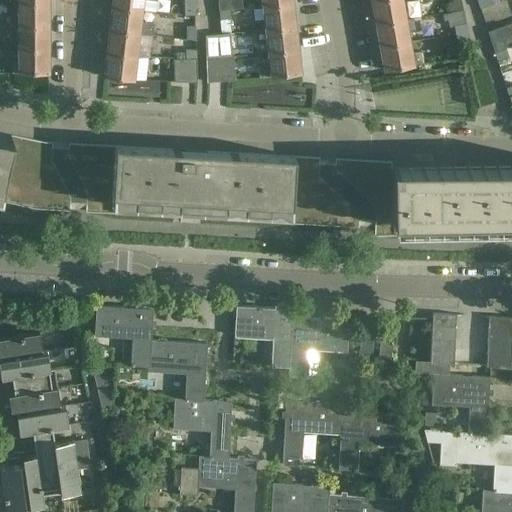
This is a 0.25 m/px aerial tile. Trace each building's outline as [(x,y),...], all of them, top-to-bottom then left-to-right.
[(112,0),(112,6),(142,10),(142,0),(154,0),(156,0),(112,0)] [(183,0),(184,6),(171,4),(170,13),(185,15),(195,15),(194,0),(183,0)] [(218,0),(219,10),(230,9),(229,0),(218,0)] [(406,19),(402,0),(378,0),(372,1),(376,24),(406,19)] [(490,0),(477,0),(480,9),(492,4),(490,0)] [(48,26),(48,2),(18,2),(18,15),(9,16),(9,26),(48,26)] [(294,25),(292,2),(262,5),(265,28),(294,25)] [(142,10),(112,6),(109,29),(139,33),(153,35),(154,23),(140,21),(142,10)] [(231,19),(230,9),(219,10),(220,19),(231,19)] [(463,10),(443,14),(444,21),(447,20),(449,26),(454,25),(455,33),(467,31),(463,10)] [(413,18),(406,19),(376,24),(380,47),(410,42),(408,31),(415,30),(413,18)] [(297,48),(294,25),(265,28),(265,29),(255,31),(256,42),(266,41),(268,51),(297,48)] [(511,38),(511,37),(508,25),(488,31),(494,51),(505,48),(503,41),(511,38)] [(48,49),(48,26),(9,26),(9,38),(18,38),(18,49),(48,49)] [(196,27),(187,27),(187,39),(196,38),(196,27)] [(139,33),(109,29),(106,52),(136,56),(139,33)] [(472,56),(467,31),(455,33),(458,46),(452,48),(454,59),(472,56)] [(233,56),(230,33),(223,33),(204,45),(205,49),(204,49),(205,59),(233,56)] [(412,53),(410,42),(380,47),(384,70),(423,63),(421,51),(412,53)] [(300,72),(297,48),(268,51),(269,65),(258,66),(259,77),(300,72)] [(508,57),(505,48),(494,51),(497,60),(508,57)] [(48,73),(48,49),(18,49),(18,64),(12,64),(12,73),(48,73)] [(187,50),(187,58),(197,58),(197,49),(187,50)] [(136,56),(106,52),(104,76),(133,79),(136,56)] [(235,79),(233,56),(205,59),(207,82),(235,79)] [(197,58),(187,58),(175,58),(175,61),(174,81),(197,82),(197,62),(197,58)] [(0,184),(11,135),(0,132),(0,184)] [(115,146),(112,196),(292,207),(294,157),(207,152),(207,157),(172,155),(172,150),(115,146)] [(511,166),(407,169),(391,169),(392,223),(394,223),(394,222),(415,221),(415,226),(415,228),(426,228),(425,221),(445,220),(445,226),(444,226),(444,227),(455,227),(455,220),(474,220),(474,225),(474,227),(485,226),(485,220),(504,219),(504,225),(503,225),(503,226),(511,225),(511,166)] [(94,335),(132,338),(130,364),(148,365),(149,366),(151,340),(153,308),(96,305),(94,335)] [(292,309),(235,305),(234,336),(272,338),(270,364),(288,366),(289,366),(292,317),(292,309)] [(460,346),(476,346),(476,312),(460,312),(460,346)] [(456,314),(432,313),(432,324),(455,325),(456,314)] [(511,318),(488,316),(487,327),(511,328),(511,318)] [(348,320),(292,317),(289,366),(288,366),(287,374),(306,375),(307,373),(317,373),(318,349),(346,351),(348,320)] [(455,325),(432,324),(431,336),(455,337),(455,325)] [(511,328),(487,327),(486,339),(511,341),(511,328)] [(39,331),(0,336),(0,356),(42,350),(39,331)] [(455,337),(431,336),(430,348),(454,349),(455,337)] [(511,341),(486,339),(486,352),(510,353),(511,341)] [(206,344),(151,340),(149,366),(148,365),(148,371),(185,373),(184,398),(203,399),(206,344)] [(377,370),(390,370),(392,343),(379,342),(377,370)] [(454,349),(430,348),(429,361),(453,362),(454,349)] [(46,349),(42,350),(0,356),(0,375),(49,368),(46,349)] [(510,353),(486,352),(485,365),(509,366),(510,353)] [(54,367),(49,368),(0,375),(0,379),(5,378),(7,394),(57,386),(54,367)] [(490,377),(433,373),(431,404),(469,406),(467,431),(486,433),(490,377)] [(60,405),(57,386),(7,394),(9,406),(4,406),(5,413),(60,405)] [(210,437),(209,456),(209,457),(227,458),(231,401),(203,399),(184,398),(174,398),(172,436),(210,437)] [(286,400),(285,411),(286,411),(289,411),(289,417),(285,416),(282,457),(283,457),(282,464),(298,465),(298,458),(301,458),(303,431),(340,433),(341,411),(342,411),(343,403),(286,400)] [(32,429),(34,447),(41,446),(41,444),(53,442),(54,442),(52,426),(67,424),(64,404),(60,405),(5,413),(6,417),(7,417),(8,422),(16,421),(18,431),(32,429)] [(341,411),(340,433),(337,468),(357,469),(358,443),(396,445),(398,415),(342,411),(341,411)] [(456,465),(456,461),(493,464),(491,489),(511,491),(511,468),(511,434),(486,433),(467,431),(424,429),(426,441),(440,442),(439,463),(456,465)] [(79,488),(72,439),(54,442),(53,442),(61,491),(79,488)] [(61,491),(53,442),(41,444),(41,446),(34,447),(35,454),(36,454),(42,494),(61,491)] [(24,451),(16,452),(24,506),(43,504),(42,494),(36,454),(35,454),(24,455),(24,451)] [(24,506),(16,452),(13,452),(14,455),(8,455),(9,463),(0,464),(0,478),(4,511),(22,511),(25,511),(24,506)] [(181,467),(179,494),(197,495),(198,486),(234,488),(232,511),(252,511),(255,459),(227,458),(209,457),(209,456),(199,455),(198,468),(181,467)] [(329,486),(272,482),(270,511),(327,511),(329,494),(329,486)] [(491,489),(482,489),(480,511),(511,511),(511,490),(511,491),(491,489)] [(400,511),(402,498),(329,494),(327,511),(400,511)]
